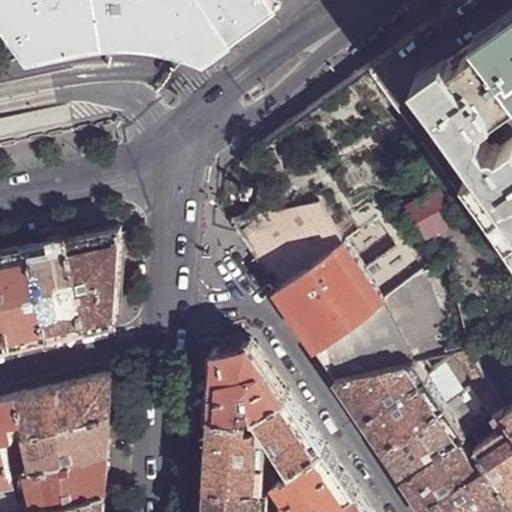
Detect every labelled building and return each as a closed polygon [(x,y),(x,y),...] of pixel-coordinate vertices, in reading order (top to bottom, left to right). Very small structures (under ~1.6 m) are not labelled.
[(0,0),(0,18),(30,58),(38,57),(77,50),(109,44),(128,44),(152,45),(180,50),(206,58),(275,9),(268,0),(0,0)] [(511,13),(482,35),(511,75),(511,13)] [(464,135),(487,118),(511,100),(511,75),(482,35),(438,66),(423,77),(464,135)] [(489,124),(487,118),(464,135),(481,160),(504,144),(502,141),(497,139),(493,141),(485,131),(488,129),(489,124)] [(511,137),(504,144),(481,160),(470,168),(511,227),(511,137)] [(446,256),(421,273),(379,213),(345,237),(319,197),(264,211),(236,227),(257,257),(296,311),(314,337),(319,344),(339,373),(339,372),(419,356),(442,351),(466,346),(473,345),(446,256)] [(98,231),(72,236),(89,324),(117,318),(120,280),(123,225),(98,231)] [(66,330),(89,324),(72,236),(51,240),(34,243),(52,333),(66,330)] [(26,339),(52,333),(34,243),(12,248),(0,250),(0,265),(15,342),(26,339)] [(0,345),(15,342),(0,265),(0,345)] [(253,337),(216,346),(214,384),(213,411),(252,413),(260,411),(289,391),(253,337)] [(511,337),(473,345),(466,346),(485,374),(505,402),(506,405),(511,400),(511,337)] [(485,374),(466,346),(430,373),(449,400),(485,374)] [(466,346),(442,351),(448,359),(466,346)] [(442,351),(419,356),(430,373),(448,359),(442,351)] [(419,356),(339,372),(356,397),(368,414),(430,373),(419,356)] [(16,435),(29,432),(112,410),(113,385),(114,370),(20,392),(26,417),(13,421),(16,435)] [(449,400),(430,373),(368,414),(382,434),(388,443),(449,400)] [(485,374),(449,400),(469,427),(495,409),(505,402),(485,374)] [(305,413),(289,391),(260,411),(291,456),(289,457),(295,466),(327,445),(305,413)] [(22,503),(14,476),(15,475),(7,439),(17,436),(16,435),(13,421),(26,417),(20,392),(6,396),(0,396),(0,511),(16,511),(23,510),(22,503)] [(449,400),(388,443),(401,461),(407,471),(462,431),(469,427),(449,400)] [(495,409),(504,423),(479,440),(491,457),(511,487),(511,412),(506,405),(505,402),(495,409)] [(469,427),(479,440),(504,423),(495,409),(469,427)] [(111,428),(112,410),(29,432),(38,469),(110,450),(111,428)] [(260,411),(252,413),(213,411),(210,454),(209,481),(267,484),(273,484),(279,485),(279,476),(283,472),(279,463),(289,457),(291,456),(260,411)] [(419,487),(427,498),(483,462),(462,431),(407,471),(419,487)] [(17,436),(7,439),(15,475),(26,472),(17,436)] [(341,465),(327,445),(295,466),(283,472),(279,476),(289,494),(284,498),(292,511),(323,511),(358,490),(341,465)] [(25,510),(38,507),(108,489),(109,464),(110,450),(38,469),(26,472),(15,475),(14,476),(22,503),(23,510),(25,510)] [(489,511),(511,497),(511,487),(491,457),(483,462),(427,498),(436,511),(489,511)] [(208,505),(207,511),(271,511),(273,484),(267,484),(209,481),(208,505)] [(106,511),(107,505),(108,489),(38,507),(25,510),(25,511),(106,511)] [(373,511),(358,490),(323,511),(373,511)]
